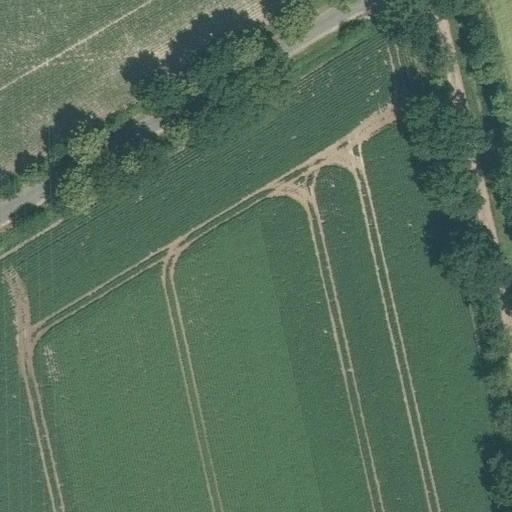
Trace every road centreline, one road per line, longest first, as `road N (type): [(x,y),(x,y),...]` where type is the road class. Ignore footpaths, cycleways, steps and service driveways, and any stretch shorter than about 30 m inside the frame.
road 1 (residential): [(0,204),(345,0)]
road 2 (unclassified): [(431,0),(511,379)]
